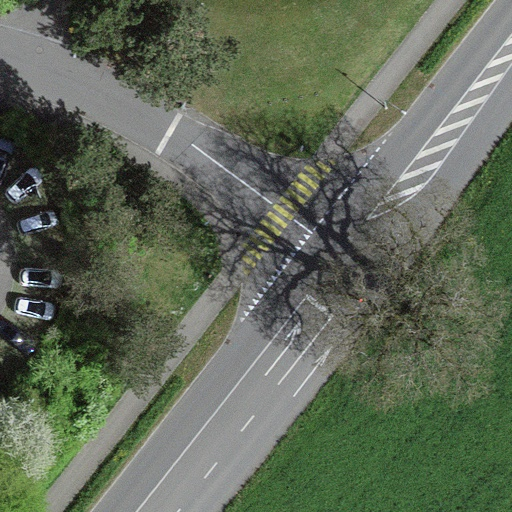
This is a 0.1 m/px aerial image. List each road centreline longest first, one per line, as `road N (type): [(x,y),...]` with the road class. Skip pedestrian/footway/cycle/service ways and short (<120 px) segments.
road 1 (residential): [(348,265),(162,124),(0,58)]
road 2 (residential): [(153,511),(348,265)]
road 3 (residential): [(348,265),(511,40)]
